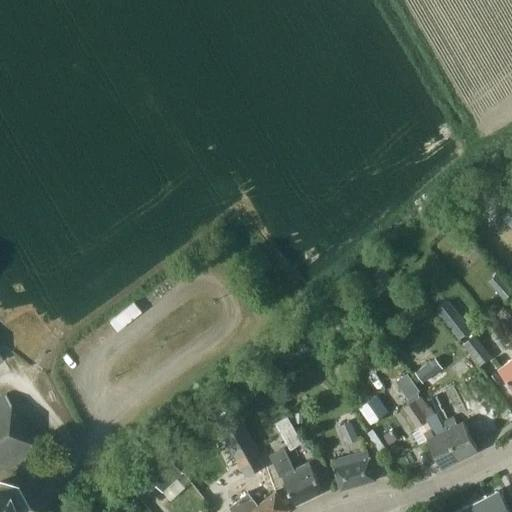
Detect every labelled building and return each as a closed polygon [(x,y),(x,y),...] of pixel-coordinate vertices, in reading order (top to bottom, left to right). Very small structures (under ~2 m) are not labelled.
[(489,222),(498,215),(492,208),(502,200),(494,190),(484,198),(487,202),(478,209),(489,222)] [(503,300),(511,291),(511,289),(497,273),(487,281),(503,300)] [(471,329),(457,311),(444,321),(458,339),(471,329)] [(478,364),(489,355),(474,336),(463,345),(478,364)] [(511,385),(511,357),(499,368),(511,385)] [(434,358),(415,372),(423,382),(442,368),(434,358)] [(434,387),(445,403),(455,397),(448,386),(443,390),(439,383),(434,387)] [(0,468),(34,452),(5,394),(0,397),(0,468)] [(442,469),(460,460),(441,422),(439,424),(435,416),(421,395),(404,407),(417,427),(425,440),(427,439),(442,469)] [(246,477),(253,473),(266,466),(238,414),(218,425),(246,477)] [(457,415),(441,422),(460,460),(478,451),(463,421),(457,424),(455,421),(459,419),(457,415)] [(290,449),(302,443),(287,416),(275,423),(290,449)] [(346,444),(358,439),(350,421),(339,426),(346,444)] [(389,444),(397,439),(387,423),(379,429),(389,444)] [(323,492),(314,473),(309,462),(294,469),(284,447),(269,454),(280,477),(282,476),(295,505),(323,492)] [(376,480),(374,473),(367,450),(332,460),(340,490),(376,480)] [(162,493),(182,473),(170,461),(150,480),(162,493)] [(13,511),(16,504),(17,504),(16,501),(10,490),(10,489),(8,487),(7,488),(0,485),(0,511),(13,511)] [(510,511),(499,490),(481,499),(488,511),(510,511)] [(285,511),(289,509),(275,492),(258,505),(248,492),(229,507),(232,511),(285,511)] [(488,511),(481,499),(463,508),(465,511),(488,511)]
